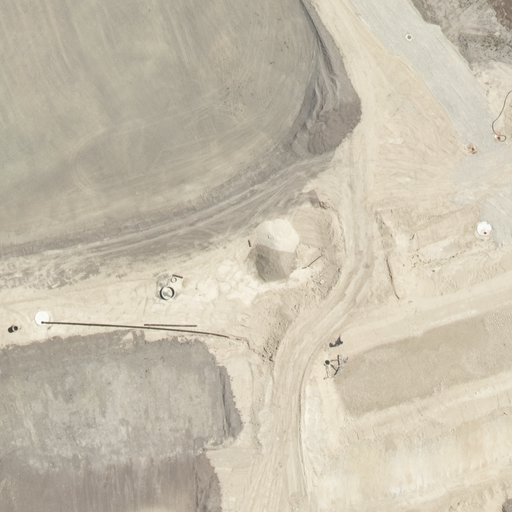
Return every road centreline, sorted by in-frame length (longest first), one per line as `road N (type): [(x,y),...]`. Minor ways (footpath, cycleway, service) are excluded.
road 1 (unknown): [(475,188),(0,324)]
road 2 (unknown): [(511,211),(475,188),(352,0)]
road 3 (unknown): [(511,427),(264,511)]
